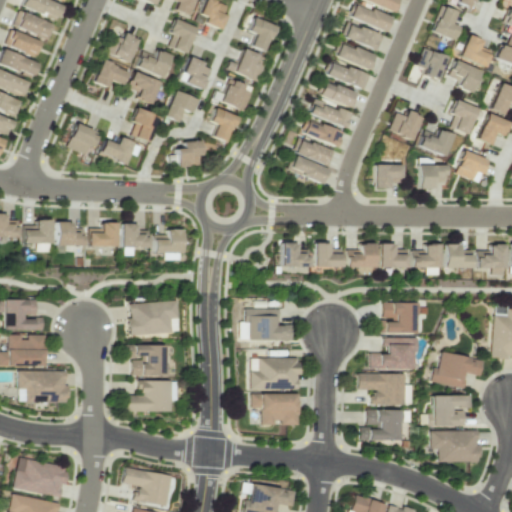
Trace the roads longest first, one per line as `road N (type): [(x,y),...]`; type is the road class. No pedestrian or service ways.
road 1 (residential): [(91,434),(321,461)]
road 2 (residential): [(339,214),(347,165),(416,0)]
road 3 (residential): [(199,511),(209,425),(206,298)]
road 4 (residential): [(300,215),(511,216)]
road 5 (residential): [(17,185),(92,0)]
road 6 (residential): [(321,461),(383,470),(472,511)]
road 7 (residential): [(0,180),(150,193)]
road 8 (residential): [(203,219),(215,228),(237,225),(247,212),(245,194),(230,181),(213,183),(201,195),(203,219)]
road 9 (tertiary): [(317,0),(262,127)]
road 10 (residential): [(321,461),(327,330)]
